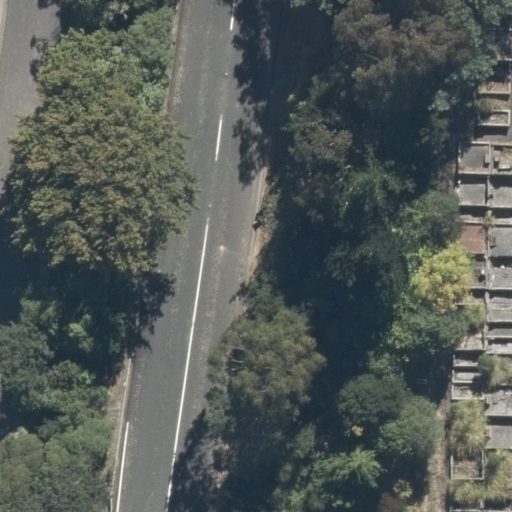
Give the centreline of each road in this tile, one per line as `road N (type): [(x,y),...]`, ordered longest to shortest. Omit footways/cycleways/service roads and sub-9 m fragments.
road 1 (residential): [(233,0),(166,511)]
road 2 (residential): [(0,203),(22,0)]
